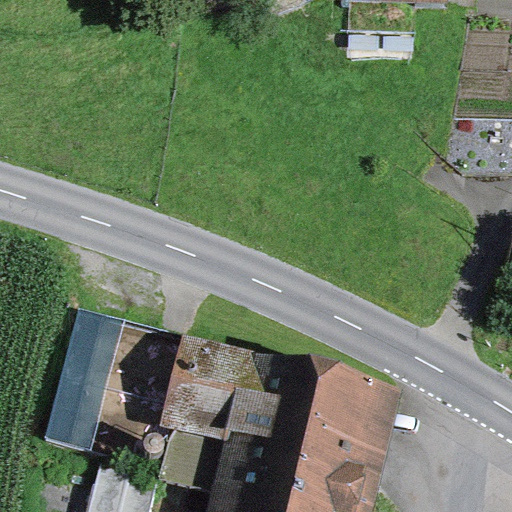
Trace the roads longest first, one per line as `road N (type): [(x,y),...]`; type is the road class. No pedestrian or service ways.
road 1 (tertiary): [(0,189),(233,272),(441,366)]
road 2 (residential): [(441,366),(511,211)]
